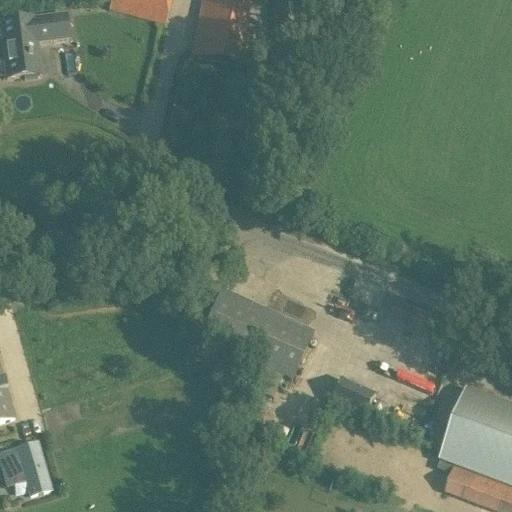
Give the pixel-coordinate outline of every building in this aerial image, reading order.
[(110,0),(107,13),(163,28),(170,0),(110,0)] [(223,0),(203,0),(190,59),(247,70),(250,53),(253,38),(242,36),(249,5),(223,0)] [(275,0),(272,25),(278,35),(290,36),(299,29),(303,0),(275,0)] [(36,47),(53,45),(50,20),(33,22),(33,21),(0,25),(0,67),(3,67),(5,82),(23,80),(23,82),(37,81),(37,78),(39,78),(36,47)] [(219,296),(198,343),(289,384),(311,336),(219,296)] [(0,426),(13,423),(4,392),(6,391),(3,381),(1,382),(0,378),(0,426)] [(375,398),(342,383),(332,405),(366,420),(375,398)] [(511,408),(467,392),(440,462),(511,489),(511,408)] [(36,447),(0,457),(0,467),(6,489),(26,483),(30,499),(49,493),(36,447)]
